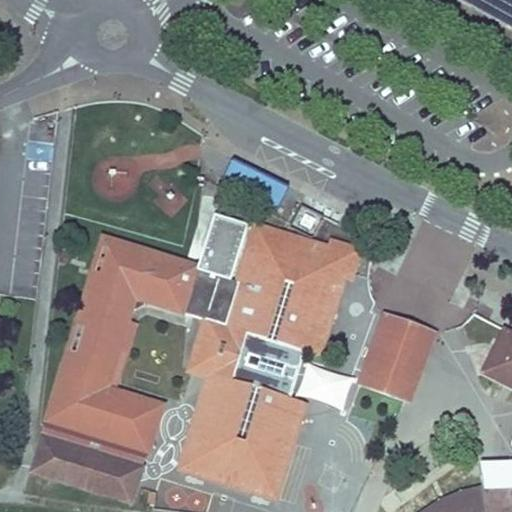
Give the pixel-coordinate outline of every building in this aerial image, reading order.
[(511,0),(457,0),(471,7),(474,3),(492,13),(490,18),(511,29),(511,0)] [(474,3),(471,7),(490,18),(492,13),(474,3)] [(220,189),(275,217),(287,194),(232,166),(220,189)] [(324,345),(338,299),(339,283),(340,279),(341,274),(354,277),(362,251),(330,241),(326,252),(263,232),(250,275),(244,273),(240,285),(182,267),(176,264),(167,259),(157,255),(148,251),(146,256),(140,254),(110,245),(98,285),(90,283),(78,322),(85,325),(68,379),(61,376),(47,422),(148,453),(162,408),(117,394),(107,390),(128,321),(131,310),(145,303),(207,322),(214,324),(210,337),(203,335),(202,336),(199,337),(197,340),(195,343),(195,347),(195,350),(195,353),(196,358),(203,360),(199,373),(211,376),(182,469),(273,497),(290,443),(294,444),(300,424),(296,422),(300,409),(288,405),(290,399),(293,390),(288,382),(293,366),(301,361),(304,352),(316,357),(320,343),(324,345)] [(98,285),(110,245),(103,243),(90,283),(98,285)] [(352,282),(354,277),(341,274),(340,279),(352,282)] [(409,340),(414,328),(384,317),(380,329),(409,340)] [(117,394),(139,325),(128,321),(107,390),(117,394)] [(68,379),(85,325),(78,322),(61,376),(68,379)] [(210,337),(214,324),(207,322),(203,335),(210,337)] [(410,404),(435,335),(414,328),(409,340),(380,329),(359,385),(405,403),(410,404)] [(511,390),(511,334),(504,330),(481,375),(511,390)] [(199,373),(203,360),(196,358),(192,370),(199,373)] [(293,390),(301,361),(293,366),(288,382),(293,390)] [(300,409),(302,403),(290,399),(288,405),(300,409)] [(139,483),(143,469),(42,438),(32,474),(132,505),(139,483)] [(511,511),(511,463),(480,465),(483,489),(486,511),(511,511)] [(486,511),(483,489),(460,494),(439,503),(425,511),(486,511)]
